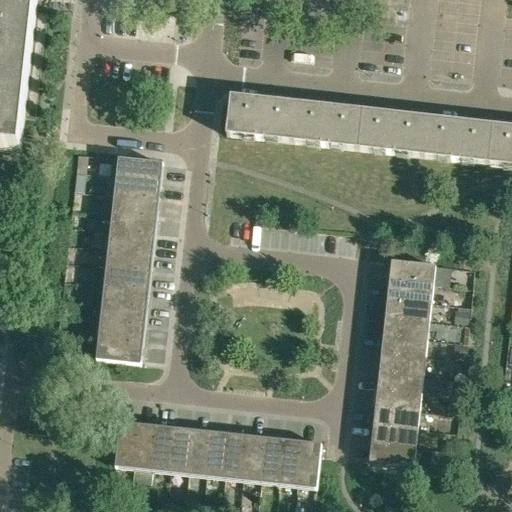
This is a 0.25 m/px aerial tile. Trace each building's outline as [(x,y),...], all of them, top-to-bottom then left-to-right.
[(0,0),(0,152),(21,155),(24,121),(35,122),(47,16),(36,14),(37,0),(0,0)] [(227,138),(293,145),(297,107),(231,99),(227,138)] [(363,114),(297,107),(293,145),(358,153),(363,114)] [(428,121),(363,114),(358,153),(424,160),(428,121)] [(493,129),(428,121),(424,160),(489,167),(493,129)] [(511,169),(511,130),(493,129),(489,167),(511,169)] [(119,162),(119,163),(117,181),(161,186),(163,166),(119,162)] [(87,177),(76,176),(74,194),(85,195),(87,177)] [(159,204),(161,186),(117,181),(115,199),(159,204)] [(157,222),(159,204),(115,199),(113,217),(157,222)] [(155,240),(157,222),(113,217),(111,235),(155,240)] [(111,235),(111,236),(109,253),(154,258),(155,240),(111,235)] [(152,276),(154,258),(109,253),(107,272),(152,276)] [(436,269),(392,264),(390,283),(435,287),(436,269)] [(150,294),(152,276),(107,272),(105,290),(150,294)] [(390,283),(388,301),(433,306),(435,287),(390,283)] [(148,313),(150,294),(105,290),(103,308),(148,313)] [(388,301),(386,319),(431,324),(433,306),(388,301)] [(81,306),(65,304),(63,321),(79,323),(81,306)] [(103,308),(102,325),(102,326),(146,331),(148,313),(103,308)] [(458,312),(457,323),(469,325),(470,313),(458,312)] [(384,338),(429,342),(431,324),(386,319),(384,338)] [(144,349),(146,331),(102,326),(100,344),(144,349)] [(384,338),(382,356),(427,361),(429,342),(384,338)] [(142,368),(144,349),(100,344),(98,363),(142,368)] [(466,360),(467,348),(455,346),(454,359),(466,360)] [(425,379),(427,361),(382,356),(380,374),(425,379)] [(380,374),(378,393),(423,397),(425,379),(380,374)] [(378,393),(376,411),(421,416),(423,397),(378,393)] [(376,411),(375,429),(419,434),(421,416),(376,411)] [(51,418),(31,416),(29,436),(49,438),(51,418)] [(136,473),(140,428),(121,426),(117,470),(136,473)] [(158,430),(140,428),(136,473),(154,475),(158,430)] [(375,429),(373,447),(417,452),(419,434),(375,429)] [(177,432),(158,430),(154,475),(172,476),(177,432)] [(172,476),(190,478),(195,434),(177,432),(172,476)] [(213,436),(195,434),(190,478),(208,480),(213,436)] [(213,436),(208,480),(226,482),(231,438),(213,436)] [(249,440),(231,438),(226,482),(244,484),(249,440)] [(267,442),(249,440),(244,484),(262,486),(267,442)] [(446,441),(445,454),(455,455),(457,442),(446,441)] [(285,444),(267,442),(262,486),(280,488),(285,444)] [(303,446),(285,444),(280,488),(298,490),(303,446)] [(303,446),(298,490),(318,492),(322,448),(303,446)] [(371,466),(415,471),(417,452),(373,447),(371,466)] [(455,455),(445,454),(441,454),(439,473),(453,474),(455,455)]
